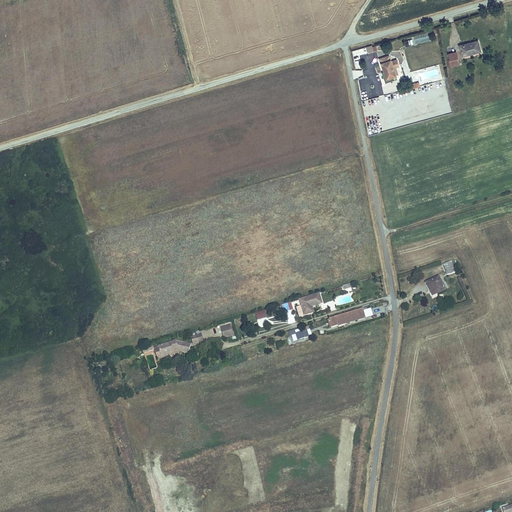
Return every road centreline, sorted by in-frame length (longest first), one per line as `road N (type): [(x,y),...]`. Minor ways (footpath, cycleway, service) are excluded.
road 1 (residential): [(369,511),(395,309),(343,43)]
road 2 (unclassified): [(0,148),(343,43)]
road 3 (unknown): [(392,295),(217,345)]
road 4 (unclassified): [(343,43),(494,0)]
road 5 (track): [(511,194),(381,234)]
